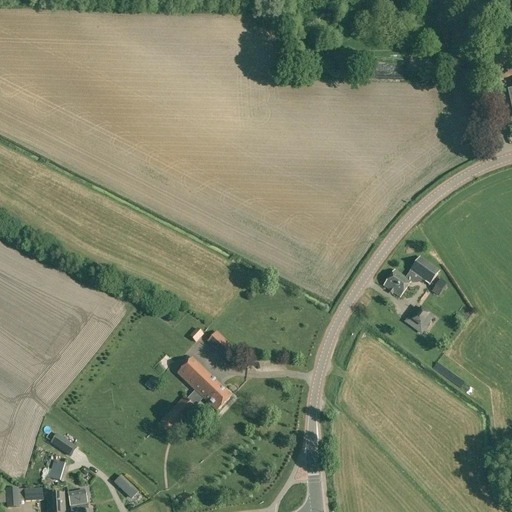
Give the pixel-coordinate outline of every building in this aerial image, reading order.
[(383,286),(400,298),(411,282),(410,282),(415,276),(429,286),(439,272),(420,258),(410,272),(405,279),(394,271),(383,286)] [(431,291),(439,297),(445,289),(437,283),(431,291)] [(407,324),(420,333),(425,327),(429,330),(434,322),(431,319),(415,308),(408,317),(410,319),(407,324)] [(190,337),(196,343),(203,336),(197,330),(190,337)] [(209,340),(232,363),(245,350),(228,334),(223,340),(216,333),(209,340)] [(170,345),(163,353),(168,357),(175,350),(170,345)] [(203,400),(217,413),(231,397),(192,359),(177,375),(195,392),(203,400)] [(216,366),(210,371),(218,380),(224,374),(216,366)] [(145,386),(151,391),(159,383),(152,377),(145,386)] [(187,400),(195,408),(203,400),(195,392),(187,400)] [(157,425),(169,436),(195,408),(187,400),(184,398),(157,425)] [(71,456),(76,448),(57,435),(51,443),(71,456)] [(43,461),(50,465),(53,460),(46,455),(43,461)] [(96,461),(91,466),(96,471),(101,466),(96,461)] [(50,478),(62,482),(67,465),(54,462),(50,478)] [(104,478),(115,489),(123,482),(111,470),(104,478)] [(25,501),(25,503),(43,501),(42,489),(20,490),(20,502),(25,501)] [(7,491),(8,509),(20,508),(19,490),(7,491)] [(47,496),(47,511),(64,511),(64,495),(47,496)] [(87,511),(86,505),(83,506),(83,503),(82,497),(69,499),(70,505),(71,505),(71,510),(71,511),(87,511)] [(101,500),(103,511),(110,511),(108,499),(101,500)]
